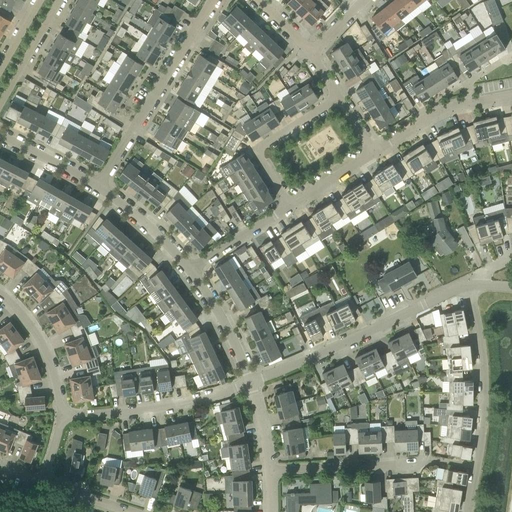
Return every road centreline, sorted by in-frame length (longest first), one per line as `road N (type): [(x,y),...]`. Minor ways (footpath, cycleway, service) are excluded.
road 1 (residential): [(251,382),(466,285)]
road 2 (residential): [(468,511),(478,440),(466,285)]
road 3 (residential): [(97,187),(213,0)]
road 4 (residential): [(61,416),(193,402),(251,382)]
road 5 (residential): [(290,206),(256,150),(338,98)]
road 6 (residential): [(372,154),(465,108),(511,101)]
road 7 (residential): [(271,472),(414,466)]
road 8 (residential): [(61,416),(43,345),(0,294)]
road 9 (residential): [(251,382),(189,270)]
road 10 (residential): [(189,270),(97,187)]
road 11 (residential): [(0,105),(60,0)]
